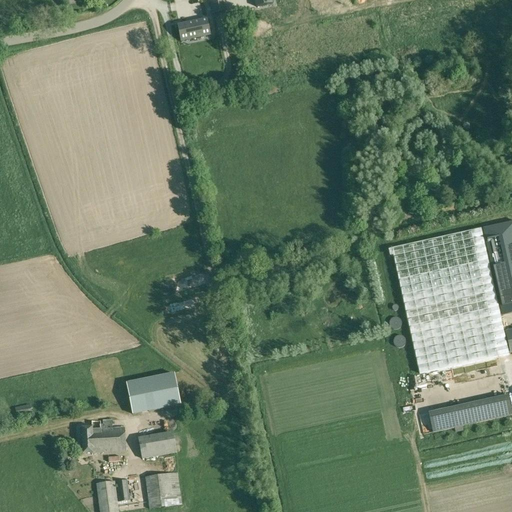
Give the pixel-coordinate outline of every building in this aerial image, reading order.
[(211,35),(207,19),(177,25),(181,41),(211,35)] [(202,97),(204,104),(215,102),(214,94),(202,97)] [(483,229),(481,229),(500,315),(502,315),(502,316),(503,316),(503,315),(511,313),(511,221),(483,228),(483,229)] [(481,229),(392,248),(420,374),(509,354),(506,345),(508,345),(510,353),(511,352),(511,330),(506,332),(507,340),(505,340),(500,315),(481,229)] [(189,292),(194,289),(190,282),(185,286),(189,292)] [(187,312),(196,312),(196,302),(187,302),(187,312)] [(394,321),(396,329),(405,328),(404,319),(394,321)] [(174,374),(127,383),(133,415),(180,405),(174,374)] [(457,425),(511,417),(509,398),(454,407),(457,425)] [(16,407),(17,416),(32,414),(30,405),(16,407)] [(450,428),(448,410),(432,412),(433,424),(435,424),(436,432),(440,431),(440,429),(450,428)] [(19,416),(15,418),(20,430),(24,429),(19,416)] [(82,428),(84,454),(126,452),(125,429),(113,429),(113,421),(104,421),(104,425),(101,425),(101,421),(92,422),(93,427),(82,428)] [(139,437),(142,460),(177,453),(173,431),(139,437)] [(177,473),(145,477),(150,509),(181,505),(177,473)] [(117,482),(119,502),(130,501),(128,481),(117,482)] [(96,484),(100,511),(119,511),(115,482),(96,484)]
